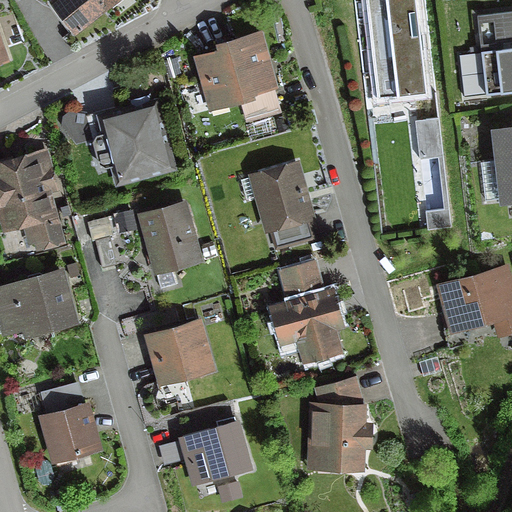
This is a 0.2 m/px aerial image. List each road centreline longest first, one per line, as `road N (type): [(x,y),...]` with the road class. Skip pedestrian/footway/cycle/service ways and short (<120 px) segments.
road 1 (residential): [(287,0),(419,458)]
road 2 (residential): [(204,0),(0,109)]
road 3 (residential): [(100,327),(147,501)]
